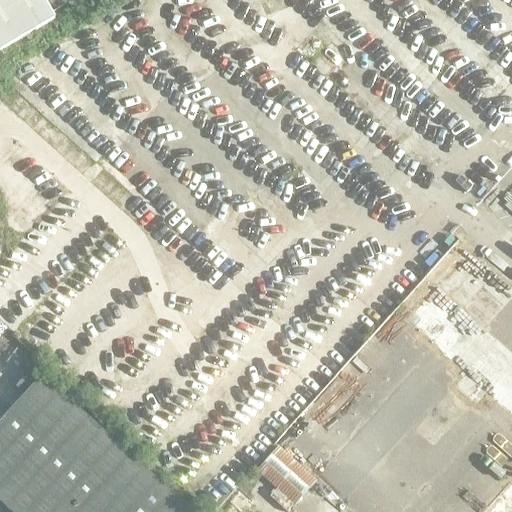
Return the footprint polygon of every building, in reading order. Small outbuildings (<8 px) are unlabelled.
[(0,0),(0,52),(54,21),(41,0),(0,0)] [(402,323),(463,377),(511,421),(511,355),(485,332),(511,303),(511,290),(457,243),(423,280),(433,289),(402,323)] [(25,397),(41,378),(31,370),(15,388),(25,397)] [(43,379),(0,426),(0,501),(12,511),(190,511),(77,409),(43,379)] [(318,396),(277,441),(298,460),(301,457),(313,468),(316,464),(310,458),(330,436),(320,428),(335,412),(318,396)] [(294,504),(318,479),(280,445),(257,470),(294,504)] [(511,511),(511,480),(483,511),(511,511)]
